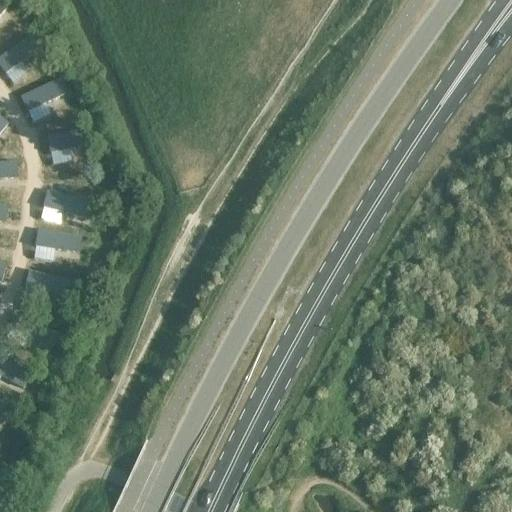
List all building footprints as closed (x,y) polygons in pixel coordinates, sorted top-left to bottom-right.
[(31,37),(0,60),(0,69),(5,76),(41,50),(31,37)] [(61,81),(21,100),(27,114),(67,96),(61,81)] [(91,132),(47,140),(50,156),(94,148),(91,132)] [(17,165),(0,165),(0,181),(17,181),(17,165)] [(47,194),(43,210),(86,221),(90,205),(47,194)] [(38,233),(35,249),(79,256),(81,240),(38,233)] [(29,274),(25,289),(68,300),(72,284),(29,274)] [(21,316),(12,329),(49,353),(58,339),(21,316)] [(0,360),(0,378),(23,391),(30,377),(0,360)] [(0,406),(0,425),(2,427),(11,413),(0,406)]
